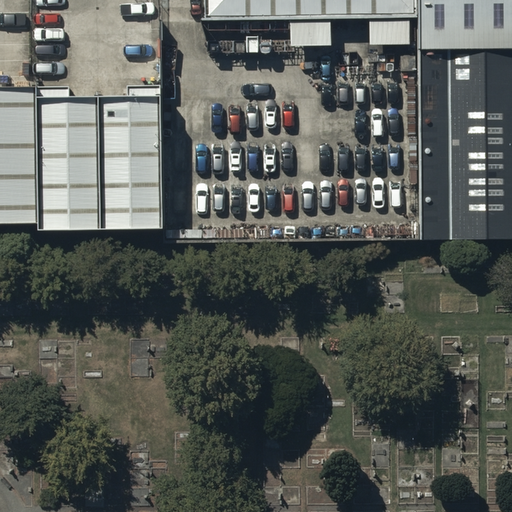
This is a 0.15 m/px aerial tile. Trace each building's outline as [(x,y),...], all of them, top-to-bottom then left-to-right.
[(419,22),(418,0),(202,0),(203,24),(287,23),(288,50),(329,50),(329,23),(369,22),(369,50),(409,49),(408,22),(419,22)] [(511,0),(418,0),(419,22),(420,64),(511,62),(511,0)] [(511,62),(420,64),(423,249),(511,246),(511,62)] [(126,92),(97,92),(98,225),(159,224),(158,82),(125,83),(126,92)] [(68,83),(34,84),(36,218),(36,226),(98,225),(97,92),(68,93),(68,83)] [(0,219),(36,218),(34,84),(0,84),(0,219)]
